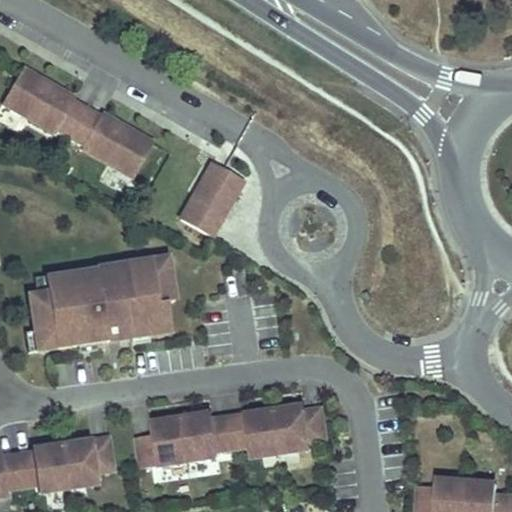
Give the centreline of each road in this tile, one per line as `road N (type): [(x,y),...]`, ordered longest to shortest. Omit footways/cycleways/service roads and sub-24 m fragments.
road 1 (residential): [(374,511),(362,393),(322,365),(0,405)]
road 2 (residential): [(292,179),(246,128),(22,0)]
road 3 (secondary): [(476,127),(273,0)]
road 4 (unclassified): [(465,358),(400,361),(357,332),(338,263)]
road 5 (secondary): [(476,127),(463,193),(482,234),(511,259)]
road 6 (unclassified): [(292,179),(271,201),(271,241),(305,268),(338,263)]
road 7 (unclassified): [(338,263),(362,232),(359,202),(332,176),(292,179)]
